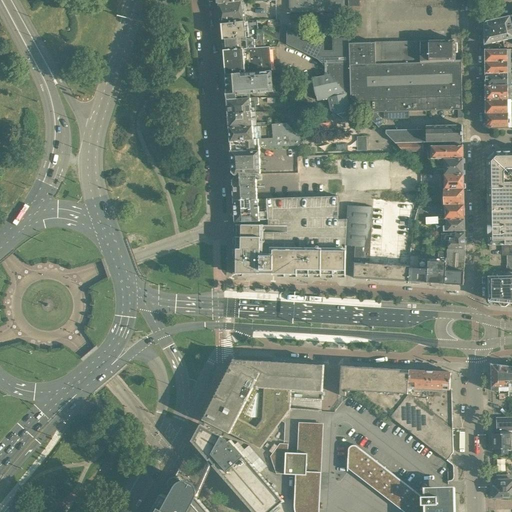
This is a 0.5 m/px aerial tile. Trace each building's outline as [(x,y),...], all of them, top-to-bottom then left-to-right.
[(289,0),(290,10),(344,10),(344,0),(289,0)] [(411,4),(411,21),(411,17),(422,17),(422,21),(438,21),(438,17),(446,17),(446,21),(454,21),(454,17),(459,17),(459,21),(460,21),(460,0),(422,0),(423,4),(411,4)] [(244,21),(242,2),(219,4),(221,24),(244,21)] [(498,19),(503,41),(511,38),(511,23),(510,17),(498,19)] [(368,18),(368,29),(387,29),(387,18),(368,18)] [(503,41),(498,19),(487,22),(485,25),(485,45),(503,41)] [(221,24),(223,40),(241,38),(247,39),(246,33),(249,32),(248,27),(246,27),(245,21),(244,21),(221,24)] [(263,26),(261,31),(264,33),(280,41),(279,34),(263,26)] [(287,31),(287,44),(326,63),(349,63),(348,28),(332,28),(332,29),(333,29),(334,51),(325,52),(322,51),(323,49),(323,44),(308,37),(298,37),(288,32),(288,31),(287,31)] [(368,29),(368,40),(387,40),(387,29),(368,29)] [(255,40),(247,39),(241,38),(223,40),(224,50),(263,47),(264,33),(261,31),(258,30),(257,36),(257,40),(255,40)] [(368,40),(368,51),(387,51),(387,40),(368,40)] [(455,41),(455,40),(429,41),(429,61),(442,61),(455,61),(455,60),(455,55),(456,55),(456,54),(455,51),(455,50),(455,46),(455,45),(455,41)] [(224,50),(225,75),(271,71),(272,71),(270,47),(263,47),(224,50)] [(486,50),(486,62),(508,62),(507,50),(486,50)] [(368,61),(368,62),(387,62),(387,61),(387,51),(368,51),(368,61)] [(455,61),(442,61),(442,70),(461,70),(461,60),(455,60),(455,61)] [(361,61),(361,97),(362,96),(362,92),(376,92),(376,97),(392,97),(392,92),(406,92),(406,97),(407,96),(407,61),(387,61),(387,62),(368,62),(368,61),(361,61)] [(486,62),(486,74),(511,73),(511,67),(508,67),(508,62),(486,62)] [(461,70),(442,70),(442,80),(461,80),(461,70)] [(273,91),(271,71),(225,75),(227,100),(228,100),(238,99),(237,94),(259,93),(265,93),(265,92),(273,91)] [(323,76),(313,78),(318,101),(329,98),(330,103),(331,111),(337,114),(346,112),(349,107),(357,105),(344,91),(345,91),(327,72),(323,76)] [(486,74),(486,86),(508,85),(508,78),(511,78),(511,73),(486,74)] [(461,80),(442,80),(442,90),(462,89),(461,80)] [(508,85),(486,86),(486,100),(508,99),(508,85)] [(462,89),(442,90),(443,99),(462,99),(462,89)] [(228,100),(229,114),(245,113),(252,113),(251,106),(259,105),(258,98),(238,99),(228,100)] [(462,99),(443,99),(443,109),(462,109),(462,99)] [(508,99),(486,100),(486,114),(508,114),(508,99)] [(373,112),(365,113),(364,113),(379,127),(383,122),(373,112)] [(253,126),(252,113),(245,113),(229,114),(230,128),(253,126)] [(508,114),(486,114),(486,125),(489,128),(509,127),(509,120),(511,120),(511,113),(508,114)] [(273,138),(258,139),(231,142),(231,152),(259,151),(259,147),(274,147),(291,146),(298,145),(303,140),(292,129),(287,130),(286,123),(272,124),(273,138)] [(230,128),(231,142),(258,139),(257,125),(253,126),(230,128)] [(463,142),(463,126),(427,126),(427,129),(427,142),(463,142)] [(427,142),(427,129),(386,130),(386,134),(395,143),(423,142),(427,142)] [(359,150),(368,150),(367,136),(358,136),(359,150)] [(423,151),(423,142),(395,143),(403,151),(423,151)] [(433,160),(463,159),(463,146),(431,146),(431,151),(428,151),(428,159),(431,159),(433,159),(433,160)] [(235,175),(256,174),(261,174),(260,151),(259,151),(231,152),(233,173),(235,175)] [(511,151),(495,152),(487,160),(488,221),(488,232),(511,231),(511,151)] [(444,175),(464,175),(463,159),(433,160),(433,167),(443,167),(442,163),(444,163),(444,175)] [(235,178),(233,180),(233,186),(233,194),(234,194),(234,201),(258,199),(257,199),(256,174),(235,175),(235,178)] [(444,190),(464,189),(464,175),(444,175),(445,189),(444,189),(444,190)] [(464,189),(444,190),(444,205),(464,205),(464,189)] [(353,248),(351,278),(409,282),(410,268),(410,256),(414,200),(360,196),(356,249),(353,248)] [(238,248),(237,274),(261,274),(343,275),(346,276),(346,246),(345,246),(345,244),(347,220),(338,221),(337,197),(300,198),(275,199),(268,199),(268,210),(268,220),(268,223),(269,225),(238,225),(238,233),(238,238),(238,248)] [(234,206),(235,216),(235,222),(238,222),(259,221),(259,220),(268,220),(268,210),(259,210),(258,199),(234,201),(234,206)] [(446,219),(464,219),(464,205),(444,205),(445,219),(446,219)] [(464,219),(446,219),(446,226),(443,226),(443,232),(465,231),(464,219)] [(511,231),(488,232),(488,245),(502,245),(511,245),(511,231)] [(448,247),(448,249),(465,249),(465,233),(449,233),(449,241),(448,247)] [(507,256),(511,255),(511,245),(502,245),(502,256),(507,256)] [(447,253),(446,253),(446,270),(445,284),(463,285),(465,249),(448,249),(448,250),(447,250),(447,253)] [(438,259),(428,258),(427,283),(445,284),(446,270),(446,253),(438,252),(438,259)] [(409,282),(427,283),(428,258),(419,258),(420,256),(410,256),(410,268),(409,282)] [(498,303),(501,306),(505,307),(509,304),(509,303),(511,303),(511,276),(499,276),(499,272),(489,273),(489,276),(489,301),(498,302),(498,303)] [(324,365),(234,359),(203,420),(260,449),(281,421),(290,410),(290,403),(291,398),(322,400),(324,365)] [(508,366),(491,364),(491,387),(492,391),(499,391),(499,393),(508,393),(508,392),(508,391),(508,366)] [(409,371),(342,367),(340,396),(343,396),(346,396),(346,395),(346,392),(349,392),(349,391),(357,391),(388,415),(394,408),(396,410),(400,405),(408,394),(409,371)] [(451,376),(451,373),(409,370),(409,371),(408,394),(409,393),(452,427),(451,389),(450,389),(451,376)] [(400,405),(396,410),(390,417),(447,461),(453,452),(452,427),(409,393),(408,394),(400,405)] [(511,416),(496,417),(497,431),(500,431),(511,430),(511,416)] [(298,422),(297,453),(307,453),(307,471),(307,472),(306,475),(296,475),(295,510),(295,511),(317,511),(319,478),(322,423),(298,422)] [(222,437),(203,426),(201,424),(200,425),(192,441),(192,442),(195,445),(200,450),(206,457),(208,460),(209,461),(209,460),(198,487),(194,494),(197,497),(200,495),(213,466),(253,511),(271,511),(276,507),(284,501),(260,474),(241,453),(230,440),(229,442),(226,439),(222,437)] [(500,434),(493,434),(493,449),(496,449),(496,455),(507,454),(507,449),(511,449),(511,448),(511,440),(511,430),(500,431),(500,434)] [(274,443),(269,451),(272,454),(277,446),(274,443)] [(286,454),(286,453),(286,444),(284,444),(279,444),(277,446),(272,454),(270,455),(276,475),(285,474),(286,454)] [(422,496),(356,445),(354,445),(353,445),(351,446),(349,447),(348,449),(348,450),(347,469),(348,469),(357,475),(404,511),(410,511),(411,511),(422,496)] [(267,467),(249,446),(241,453),(260,474),(264,470),(267,467)] [(293,475),(296,475),(306,475),(307,472),(307,471),(307,453),(297,453),(286,453),(286,454),(285,474),(293,475)] [(169,494),(169,495),(170,496),(169,498),(162,494),(152,511),(209,511),(199,499),(197,497),(194,494),(198,487),(197,486),(196,484),(195,482),(194,482),(192,481),(191,480),(189,480),(186,479),(185,480),(182,480),(180,478),(178,477),(177,477),(175,477),(174,477),(173,477),(172,478),(171,478),(170,479),(170,480),(169,481),(169,482),(169,483),(169,484),(169,485),(169,486),(170,486),(171,487),(173,490),(172,492),(171,492),(170,492),(169,493),(169,494)] [(511,496),(511,479),(496,480),(496,487),(494,487),(494,497),(511,496)] [(455,511),(455,486),(448,486),(424,487),(424,496),(422,496),(411,511),(455,511)]
